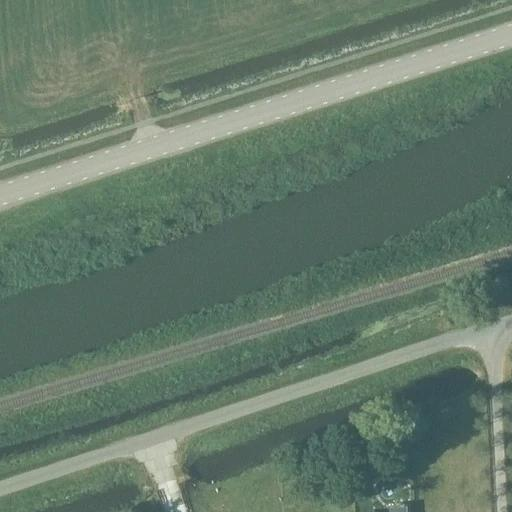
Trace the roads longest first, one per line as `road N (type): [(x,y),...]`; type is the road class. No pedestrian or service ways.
road 1 (unclassified): [(0,489),(511,322)]
road 2 (tertiary): [(0,194),(511,34)]
